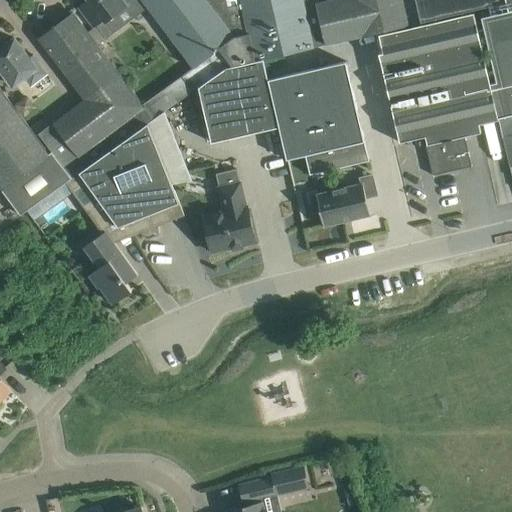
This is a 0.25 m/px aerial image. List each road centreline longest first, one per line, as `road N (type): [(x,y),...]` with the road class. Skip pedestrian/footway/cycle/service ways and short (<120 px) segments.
road 1 (unclassified): [(152,333),(270,293),(511,235)]
road 2 (residential): [(186,511),(155,475),(126,470),(0,494)]
road 3 (unknown): [(411,259),(375,88)]
road 4 (unknown): [(290,288),(253,147)]
